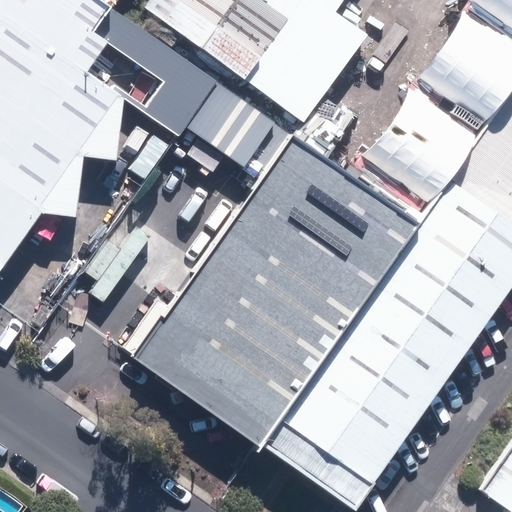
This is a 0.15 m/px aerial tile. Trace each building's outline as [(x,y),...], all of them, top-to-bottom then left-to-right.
[(0,0),(0,269),(42,213),(74,218),(83,156),(116,161),(125,100),(86,73),(109,41),(94,29),(111,7),(101,0),(0,0)] [(152,0),(147,7),(304,122),(368,35),(333,9),(339,0),(152,0)] [(241,169),(273,123),(111,7),(94,29),(109,41),(86,73),(125,100),(177,137),(183,128),(241,169)] [(383,82),(411,103),(435,71),(407,51),(383,82)] [(511,511),(511,98),(413,240),(283,148),(156,329),(152,327),(124,367),(252,457),(253,455),(335,511),(354,511),(511,288),(511,453),(480,499),(498,511),(511,511)]
